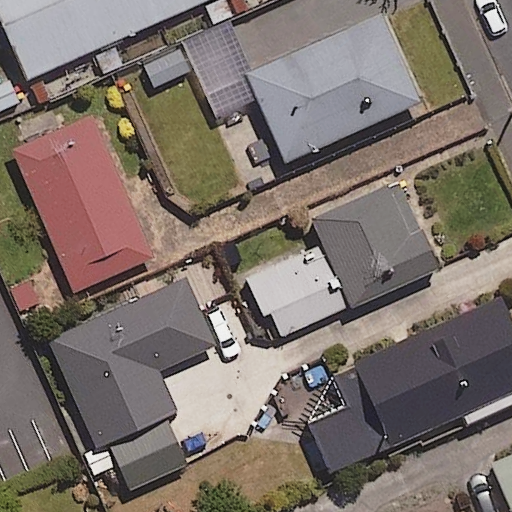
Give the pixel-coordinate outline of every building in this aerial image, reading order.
[(218,0),(0,0),(0,27),(26,85),(218,0)] [(381,18),(245,78),(284,167),(420,108),(381,18)] [(179,47),(143,63),(154,89),(190,73),(179,47)] [(1,113),(21,105),(11,81),(0,85),(0,120),(3,119),(1,113)] [(96,113),(16,148),(78,291),(159,256),(96,113)] [(393,185),(318,217),(356,306),(446,268),(428,228),(415,234),(393,185)] [(189,275),(52,337),(101,446),(182,409),(163,370),(220,344),(189,275)] [(511,306),(508,297),(358,361),(395,446),(511,395),(511,306)] [(188,466),(172,429),(114,454),(130,491),(188,466)] [(511,511),(511,455),(496,462),(511,499),(511,511)]
